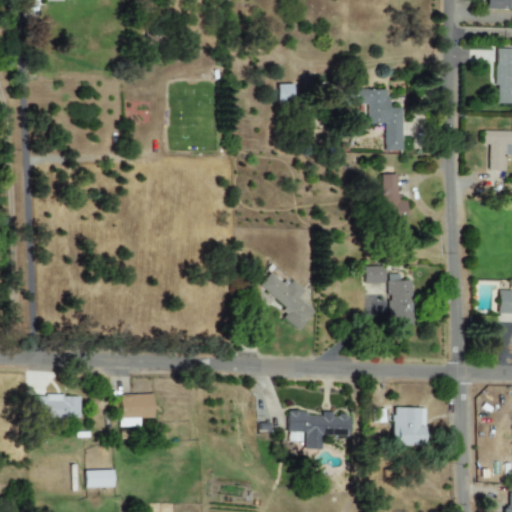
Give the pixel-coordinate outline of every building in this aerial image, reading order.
[(511,0),(485,0),(486,10),(511,9),(511,0)] [(511,49),(494,49),(493,104),(511,104),(511,63),(511,64),(511,49)] [(151,75),(151,57),(137,57),(136,75),(151,75)] [(275,102),(290,102),(290,85),(274,85),(275,102)] [(385,90),(340,90),(340,105),(365,105),(365,124),(382,124),(382,151),(399,151),(399,109),(385,109),(385,90)] [(487,145),(486,170),(503,171),(503,156),(511,156),(511,131),(481,131),(481,145),(487,145)] [(394,175),(378,175),(379,223),(404,222),(404,201),(395,201),(394,175)] [(382,284),(382,266),(361,267),(361,284),(382,284)] [(296,298),(302,291),(290,281),(284,287),(268,273),(257,286),(284,310),(278,316),(296,331),(313,312),(296,298)] [(386,327),(410,326),(409,279),(384,280),(386,327)] [(511,291),(496,291),(496,314),(511,314),(511,291)] [(151,419),(150,394),(117,395),(118,427),(137,427),(137,419),(151,419)] [(78,397),(30,395),(30,418),(78,419),(78,397)] [(423,408),(390,408),(389,446),(422,447),(423,408)] [(348,436),(348,414),(285,413),(284,442),(300,442),(300,449),(319,450),(319,436),(348,436)] [(82,488),(111,487),(110,471),(82,471),(82,488)] [(511,511),(511,493),(507,493),(507,507),(501,507),(500,511),(511,511)]
